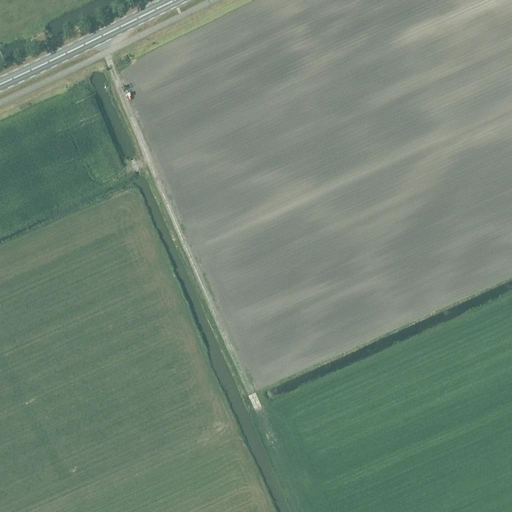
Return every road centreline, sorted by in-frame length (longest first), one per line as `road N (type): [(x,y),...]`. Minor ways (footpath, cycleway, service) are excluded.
road 1 (track): [(268,432),(98,37)]
road 2 (secondary): [(0,83),(175,0)]
